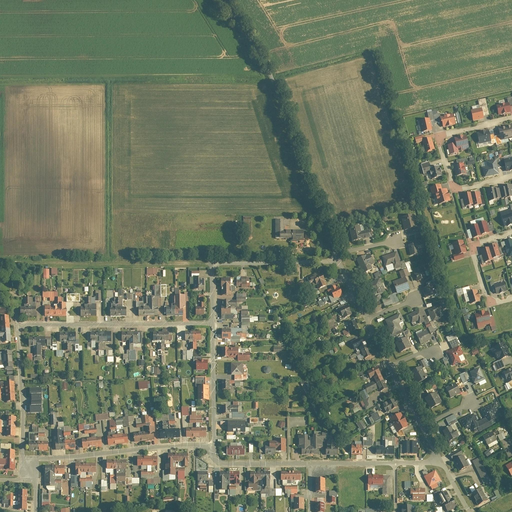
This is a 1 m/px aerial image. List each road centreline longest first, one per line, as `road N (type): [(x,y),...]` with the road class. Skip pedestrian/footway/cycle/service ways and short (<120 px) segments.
road 1 (residential): [(28,469),(19,327),(212,324)]
road 2 (residential): [(224,0),(271,76),(335,256)]
road 3 (residential): [(335,256),(437,460)]
road 4 (track): [(210,264),(0,264)]
road 5 (residential): [(210,448),(38,458),(28,469)]
road 6 (residential): [(335,256),(210,264),(212,324)]
road 7 (residential): [(511,119),(445,134),(438,147),(453,187),(511,178)]
road 8 (residential): [(437,460),(309,464)]
road 9 (residential): [(212,324),(210,448)]
road 10 (residential): [(511,298),(490,302),(473,255),(473,246),(509,231)]
